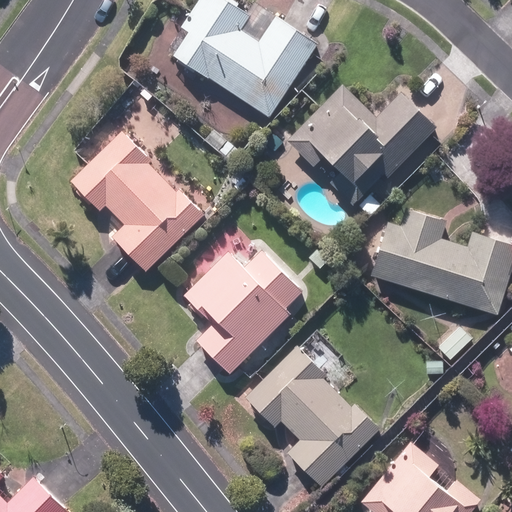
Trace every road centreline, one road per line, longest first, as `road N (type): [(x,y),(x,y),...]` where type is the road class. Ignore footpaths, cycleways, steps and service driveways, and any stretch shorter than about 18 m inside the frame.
road 1 (tertiary): [(0,269),(208,511)]
road 2 (residential): [(74,0),(0,136)]
